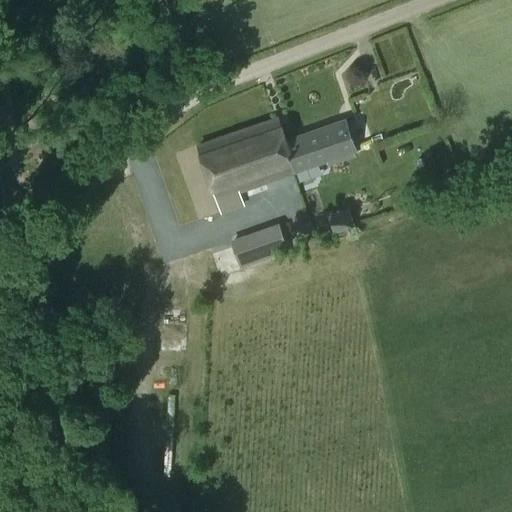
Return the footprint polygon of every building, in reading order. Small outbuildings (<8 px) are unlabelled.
[(328,164),(350,157),(376,148),(372,139),(354,145),(345,121),(285,142),(277,117),(200,145),(223,211),(243,204),(239,190),(326,159),(328,164)] [(348,208),(329,215),(335,231),(354,224),(348,208)] [(217,232),(224,264),(270,254),(263,222),(217,232)] [(118,281),(116,226),(45,228),(47,284),(118,281)] [(188,343),(188,320),(160,320),(159,342),(188,343)]
